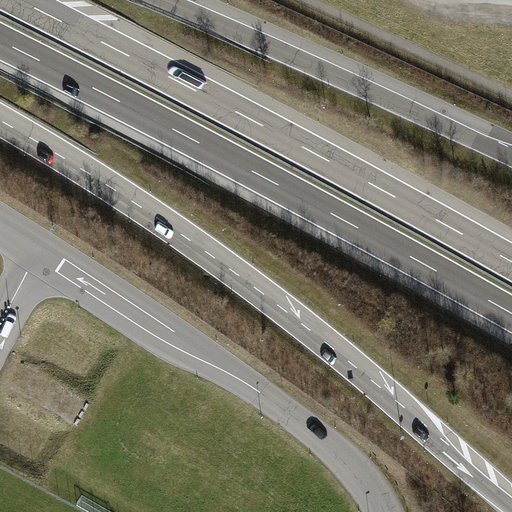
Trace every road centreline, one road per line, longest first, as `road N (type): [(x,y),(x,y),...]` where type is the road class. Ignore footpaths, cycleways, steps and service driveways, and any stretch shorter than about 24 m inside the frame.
road 1 (motorway): [(0,121),(232,271),(511,502)]
road 2 (motorway): [(0,43),(511,318)]
road 3 (motorway): [(511,258),(27,0)]
road 4 (unclassified): [(0,217),(324,436),(386,511)]
road 5 (motorway): [(511,150),(178,0)]
